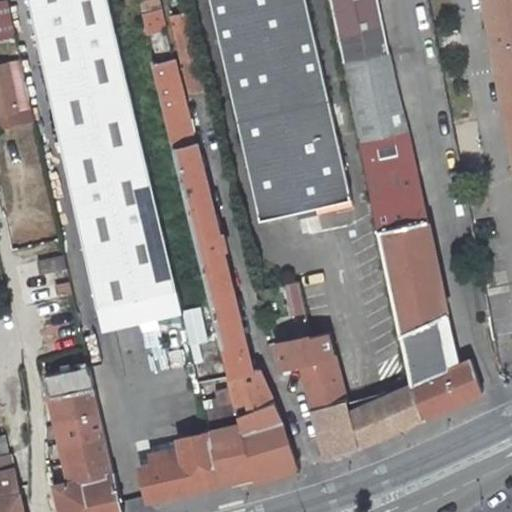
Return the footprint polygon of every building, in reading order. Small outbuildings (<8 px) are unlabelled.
[(0,0),(0,31),(12,28),(4,0),(0,0)] [(109,0),(30,0),(98,308),(178,290),(109,0)] [(160,0),(138,0),(146,35),(168,29),(160,0)] [(211,0),(261,219),(283,214),(232,0),(211,0)] [(315,207),(353,198),(308,0),(232,0),(283,214),(297,211),(315,207)] [(329,0),(379,230),(428,220),(379,0),(329,0)] [(511,0),(485,0),(511,136),(511,0)] [(192,10),(173,15),(191,91),(210,87),(192,10)] [(153,65),(230,379),(253,373),(252,369),(223,250),(225,249),(222,236),(219,236),(217,226),(222,225),(219,213),(214,214),(202,168),(208,167),(205,154),(200,156),(196,142),(202,141),(199,132),(194,133),(175,59),(153,65)] [(20,61),(8,64),(18,112),(31,110),(20,61)] [(18,112),(8,64),(0,65),(0,121),(2,129),(13,126),(11,114),(18,112)] [(11,114),(13,126),(34,122),(31,110),(18,112),(11,114)] [(316,214),(315,207),(297,211),(299,218),(316,214)] [(379,230),(401,337),(436,321),(449,315),(428,220),(379,230)] [(293,312),(305,310),(299,282),(287,284),(293,312)] [(183,314),(178,290),(98,308),(104,331),(183,314)] [(202,307),(184,311),(191,344),(209,340),(202,307)] [(412,384),(423,419),(484,392),(472,359),(471,359),(447,369),(436,321),(401,337),(412,384)] [(301,363),(314,409),(348,398),(330,332),(312,336),(311,334),(275,343),(281,368),(301,363)] [(55,484),(61,511),(125,511),(116,471),(115,472),(90,366),(46,376),(69,475),(60,478),(61,483),(55,484)] [(254,476),(255,482),(299,469),(285,421),(260,366),(252,369),(253,373),(230,379),(233,392),(254,476)] [(383,437),(423,419),(412,384),(371,402),(383,437)] [(214,457),(220,484),(254,476),(233,392),(214,399),(216,409),(207,411),(211,431),(214,445),(212,446),(214,457)] [(351,411),(348,398),(314,409),(328,459),(361,447),(351,411)] [(373,441),(383,437),(371,402),(362,406),(351,411),(361,447),(373,441)] [(142,467),(149,501),(220,484),(214,457),(212,446),(214,445),(211,431),(179,438),(181,448),(152,454),(154,464),(142,467)] [(0,511),(24,511),(15,469),(13,469),(5,435),(0,435),(0,511)]
